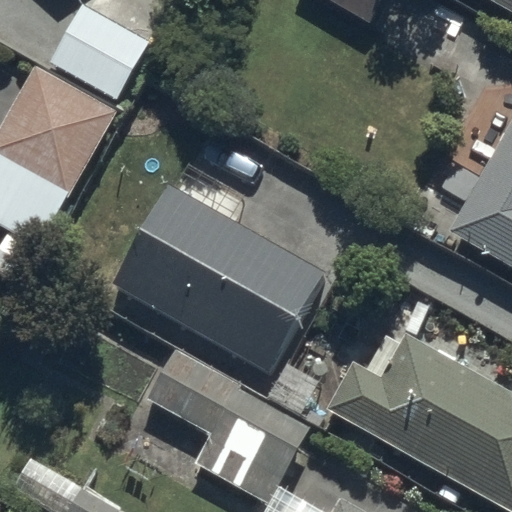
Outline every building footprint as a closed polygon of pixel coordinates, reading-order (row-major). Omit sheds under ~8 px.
[(387,0),(320,0),(370,29),(387,0)] [(511,0),(487,0),(511,13),(511,0)] [(147,52),(84,15),(56,62),(119,100),(147,52)] [(120,129),(46,84),(0,159),(0,229),(43,256),(120,129)] [(511,130),(454,233),(511,266),(511,130)] [(261,364),(316,265),(167,183),(112,282),(261,364)] [(0,242),(0,277),(0,278),(16,252),(0,242)] [(511,402),(406,344),(381,390),(353,374),(331,413),(511,511),(511,402)] [(300,429),(165,350),(139,393),(202,430),(188,455),(260,497),(300,429)] [(105,511),(109,507),(31,461),(16,486),(59,511),(105,511)]
